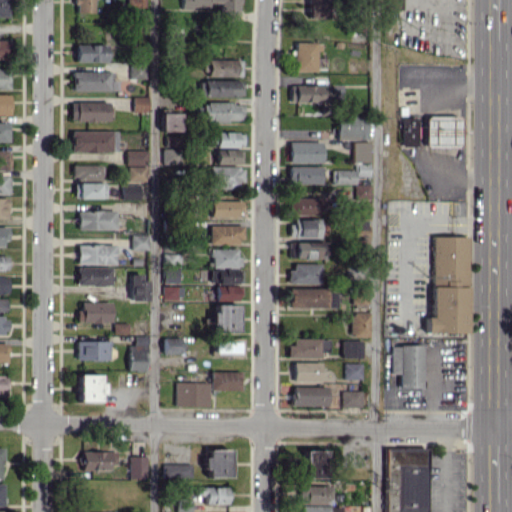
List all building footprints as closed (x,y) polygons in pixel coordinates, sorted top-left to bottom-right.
[(0,0),(0,16),(6,17),(7,0),(8,0),(0,0)] [(92,0),(73,0),(74,12),(92,11),(92,0)] [(179,0),(179,7),(207,8),(207,0),(217,0),(217,19),(236,19),(236,0),(179,0)] [(306,0),(307,17),(328,17),(327,0),(306,0)] [(399,0),(383,0),(383,9),(400,8),(399,0)] [(314,70),(313,51),(320,50),(320,41),(291,43),(292,71),(314,70)] [(104,62),(105,44),(74,44),(74,61),(104,62)] [(239,75),(240,60),(201,59),(201,75),(239,75)] [(128,78),(144,78),(144,63),(128,63),(128,78)] [(0,88),(7,89),(8,69),(0,69),(0,88)] [(70,91),(115,90),(115,80),(110,80),(110,71),(70,71),(70,91)] [(241,80),(197,80),(196,95),(240,96),(241,80)] [(288,84),(287,101),(325,102),(325,85),(288,84)] [(0,114),(8,115),(8,93),(0,93),(0,114)] [(145,96),(130,96),(130,111),(145,111),(145,96)] [(68,102),(68,121),(107,120),(106,101),(68,102)] [(240,103),(200,102),(199,120),(240,121),(240,103)] [(177,112),(158,113),(159,131),(177,130),(177,112)] [(366,139),(366,115),(335,116),(335,139),(366,139)] [(422,145),(458,146),(458,116),(423,115),(422,145)] [(415,145),(414,116),(398,117),(399,146),(415,145)] [(114,131),(69,130),(69,151),(114,152),(114,131)] [(214,146),(241,146),(241,132),(214,132),(214,146)] [(163,145),(174,146),(174,135),(163,135),(163,145)] [(286,162),(319,162),(319,141),(287,141),(286,162)] [(351,161),(368,161),(367,141),(350,141),(351,161)] [(178,163),(177,148),(160,148),(160,163),(178,163)] [(124,165),(145,165),(145,149),(124,150),(124,165)] [(214,163),(239,164),(240,149),(214,149),(214,163)] [(70,164),(70,176),(99,177),(99,165),(70,164)] [(145,181),(145,165),(125,166),(125,181),(145,181)] [(241,167),(207,165),(206,188),(240,189),(241,167)] [(319,183),(319,166),(287,165),(287,183),(319,183)] [(353,170),(329,169),(329,183),(353,183),(353,170)] [(72,198),(103,197),(103,182),(72,183),(72,198)] [(138,184),(119,184),(119,198),(138,199),(138,184)] [(367,199),(367,184),(352,184),(352,199),(367,199)] [(287,213),(318,214),(318,197),(287,196),(287,213)] [(209,200),(209,217),(240,216),(240,200),(209,200)] [(113,229),(113,210),(75,210),(75,229),(113,229)] [(318,219),(289,219),(289,236),(318,236),(318,219)] [(351,240),(367,240),(367,219),(351,220),(351,240)] [(239,244),(239,225),(208,225),(207,244),(239,244)] [(145,235),(129,234),(128,249),(145,249),(145,235)] [(465,236),(430,236),(429,316),(424,316),(423,332),(464,332),(465,287),(454,287),(454,281),(465,281),(465,236)] [(292,258),(322,259),(323,242),(293,241),(292,258)] [(75,263),(113,263),(113,244),(75,244),(75,263)] [(237,248),(209,248),(209,266),(237,266),(237,248)] [(288,282),(319,283),(319,263),(288,263),(288,282)] [(109,266),(74,267),(75,285),(109,285),(109,266)] [(208,268),(208,283),(239,283),(240,269),(208,268)] [(162,283),(177,282),(177,269),(161,269),(162,283)] [(139,273),(128,273),(129,300),(146,300),(146,279),(139,280),(139,273)] [(213,285),(213,301),(238,302),(238,286),(213,285)] [(160,298),(181,299),(181,286),(160,286),(160,298)] [(334,288),(287,287),(286,307),(334,308),(334,288)] [(109,302),(76,301),(76,322),(109,323),(109,302)] [(235,331),(235,304),(211,304),(210,330),(235,331)] [(367,336),(367,312),(347,312),(347,336),(367,336)] [(111,332),(124,332),(124,323),(112,323),(111,332)] [(125,369),(144,370),(145,335),(132,335),(131,345),(126,345),(125,369)] [(179,353),(179,337),(161,338),(161,353),(179,353)] [(241,357),(241,339),(209,338),(209,355),(241,357)] [(326,351),(326,338),(291,338),(291,344),(286,344),(286,357),(318,357),(318,351),(326,351)] [(107,340),(74,341),(74,359),(107,359),(107,340)] [(360,340),(340,340),(339,357),(359,357),(360,340)] [(419,345),(387,345),(388,373),(397,373),(397,387),(419,387),(419,345)] [(318,382),(319,362),(291,361),(291,381),(318,382)] [(360,378),(360,362),(341,363),(342,379),(360,378)] [(208,390),(239,390),(239,371),(208,371),(208,390)] [(75,402),(99,401),(99,374),(75,374),(75,402)] [(207,406),(207,382),(173,381),(172,405),(207,406)] [(325,405),(325,386),(289,386),(289,405),(325,405)] [(338,406),(358,407),(359,390),(339,390),(338,406)] [(383,447),(382,511),(423,511),(423,447),(383,447)] [(227,449),(203,449),(203,476),(227,476),(227,449)] [(80,468),(112,469),(112,451),(80,450),(80,468)] [(322,450),(301,450),(300,476),(322,477),(322,450)] [(143,478),(144,455),(127,455),(127,478),(143,478)] [(161,477),(190,477),(190,463),(161,463),(161,477)] [(296,504),(329,504),(330,486),(296,485),(296,504)] [(225,504),(226,487),(193,486),(193,495),(203,495),(203,503),(225,504)] [(190,511),(189,498),(176,498),(177,511),(190,511)]
